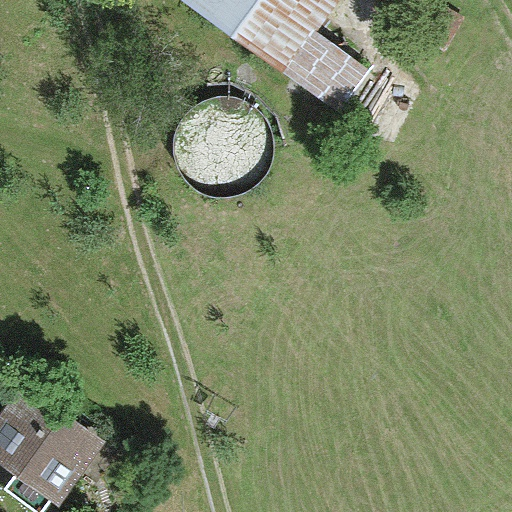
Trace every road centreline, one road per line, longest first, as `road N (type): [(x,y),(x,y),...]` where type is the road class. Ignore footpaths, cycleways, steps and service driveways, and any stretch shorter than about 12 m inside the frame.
road 1 (track): [(220,511),(87,0)]
road 2 (track): [(511,204),(398,109)]
